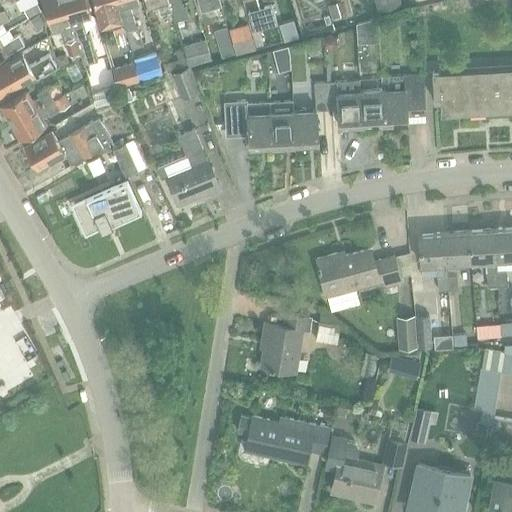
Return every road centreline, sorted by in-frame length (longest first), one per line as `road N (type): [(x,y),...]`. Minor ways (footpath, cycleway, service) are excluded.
road 1 (residential): [(64,300),(302,208),(382,186),(511,170)]
road 2 (secondary): [(122,510),(111,417),(64,300)]
road 3 (secondary): [(64,300),(0,191)]
